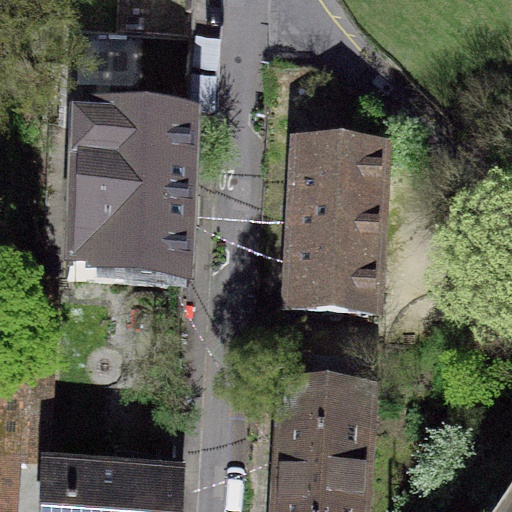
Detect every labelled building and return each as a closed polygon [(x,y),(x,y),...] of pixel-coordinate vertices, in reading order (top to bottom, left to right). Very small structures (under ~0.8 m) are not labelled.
[(88,282),(191,287),(196,201),(201,112),(93,106),(93,114),(75,113),(66,269),(88,270),(88,282)] [(293,226),(289,313),(390,318),(398,142),(297,137),(293,226)] [(0,511),(22,511),(25,465),(43,466),(46,410),(55,411),(57,371),(0,368),(0,511)] [(278,474),(275,511),(375,511),(382,382),(282,378),(278,474)] [(173,511),(175,468),(50,463),(47,511),(173,511)]
